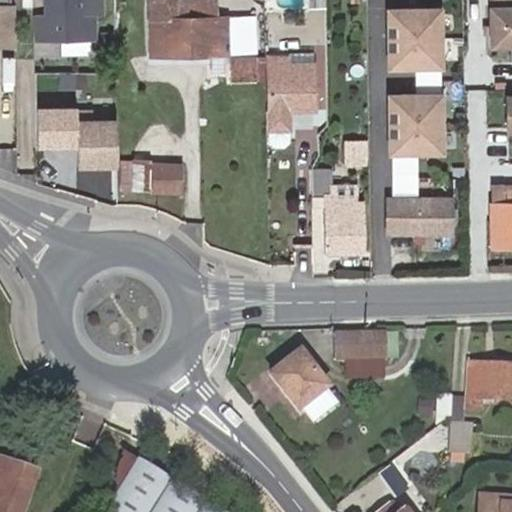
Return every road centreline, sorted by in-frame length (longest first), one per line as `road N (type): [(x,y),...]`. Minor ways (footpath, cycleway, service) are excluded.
road 1 (tertiary): [(188,303),(511,296)]
road 2 (tertiary): [(164,366),(301,511)]
road 3 (tertiary): [(66,270),(55,289),(54,333),(80,369),(122,381),(164,366)]
road 4 (tertiary): [(188,303),(168,263),(127,244),(83,254),(66,270)]
